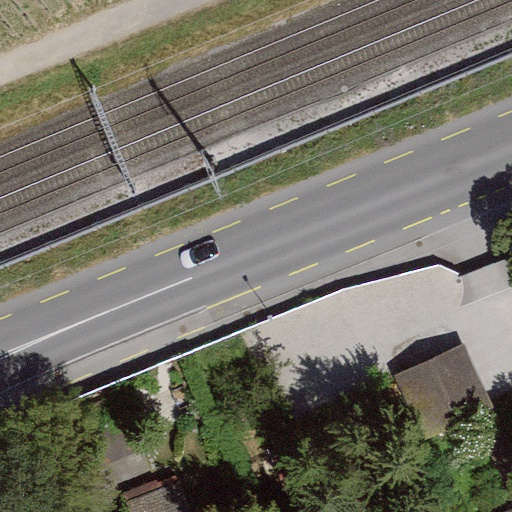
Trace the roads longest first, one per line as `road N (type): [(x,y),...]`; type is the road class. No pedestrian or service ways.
road 1 (primary): [(0,352),(511,145)]
road 2 (track): [(0,66),(168,0)]
